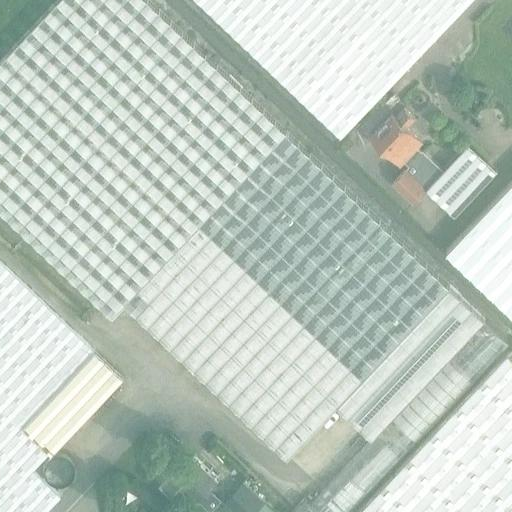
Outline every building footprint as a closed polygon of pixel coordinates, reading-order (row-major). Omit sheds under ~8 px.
[(148,0),(58,0),(0,61),(0,209),(110,314),(123,301),(286,456),(336,404),(371,437),(310,502),(305,498),(291,511),(347,511),(509,342),(286,130),(148,0)] [(198,0),(340,135),(435,35),(468,0),(198,0)] [(392,113),(370,136),(398,163),(420,140),(405,126),(413,117),(403,107),(394,116),(392,113)] [(426,188),(454,214),(491,175),(463,148),(441,171),(421,152),(419,154),(414,149),(404,159),(410,164),(393,182),(413,201),(426,188)] [(511,187),(509,184),(446,250),(511,312),(511,187)] [(0,511),(42,511),(58,496),(30,469),(47,452),(19,426),(91,350),(18,279),(0,262),(0,511)] [(48,453),(120,378),(91,350),(19,426),(47,452),(48,453)] [(511,511),(511,355),(507,351),(355,511),(511,511)] [(172,469),(158,484),(170,496),(182,484),(208,510),(219,498),(208,487),(215,479),(192,456),(176,472),(172,469)] [(274,511),(242,482),(223,502),(233,511),(274,511)]
